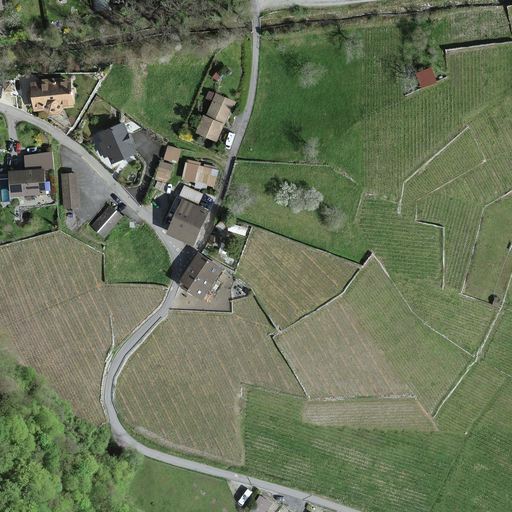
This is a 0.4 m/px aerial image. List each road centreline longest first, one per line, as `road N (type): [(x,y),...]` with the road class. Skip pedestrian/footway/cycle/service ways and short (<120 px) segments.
road 1 (unclassified): [(350,511),(171,460),(119,430),(109,404),(114,368),(166,308),(183,261)]
road 2 (primary): [(511,206),(424,140),(305,0)]
road 3 (residential): [(183,261),(83,151),(0,107)]
